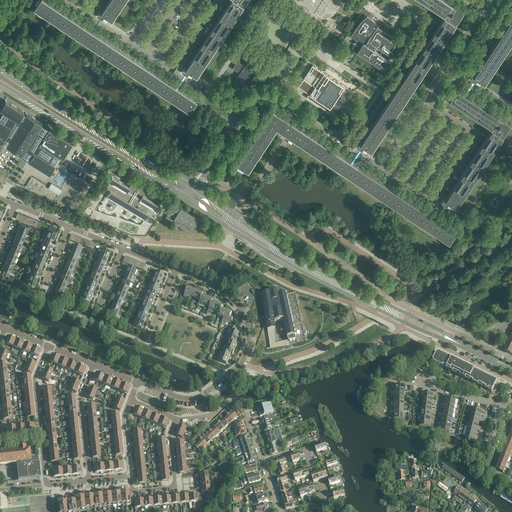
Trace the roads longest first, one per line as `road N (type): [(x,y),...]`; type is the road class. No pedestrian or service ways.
road 1 (secondary): [(185,199),(313,276),(446,337)]
road 2 (secondary): [(446,337),(292,257),(192,187)]
road 3 (residential): [(138,381),(196,397),(244,356),(248,331),(238,306),(175,270)]
road 4 (secondary): [(192,187),(0,66)]
road 5 (secondary): [(0,82),(185,199)]
road 6 (residential): [(280,511),(241,401),(175,419)]
road 7 (residential): [(381,163),(270,96),(255,96),(239,115)]
road 8 (residential): [(239,115),(131,42)]
road 9 (residential): [(175,419),(175,486),(133,491),(129,476)]
road 10 (residential): [(424,100),(493,0)]
